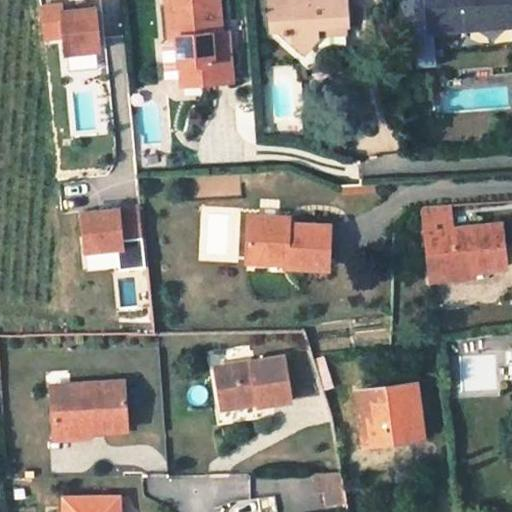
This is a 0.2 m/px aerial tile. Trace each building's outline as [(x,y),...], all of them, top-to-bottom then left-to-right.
[(164,0),(168,36),(174,35),(178,83),(232,79),(228,29),(220,30),(216,0),(164,0)] [(269,0),(271,26),(277,25),(291,49),(315,33),(314,23),(346,21),(345,0),(269,0)] [(428,21),(426,0),(397,0),(399,23),(414,22),(428,21)] [(511,0),(426,0),(428,21),(414,22),(418,68),(437,66),(435,30),(511,24),(511,0)] [(59,5),(38,7),(42,39),(62,37),(63,54),(98,50),(94,7),(60,11),(59,5)] [(178,83),(174,35),(168,36),(167,36),(158,44),(161,77),(170,83),(178,83)] [(69,69),(98,68),(98,56),(69,57),(69,69)] [(341,160),(347,146),(319,134),(313,148),(341,160)] [(138,203),(80,209),(84,249),(122,245),(121,237),(141,235),(138,203)] [(290,218),(250,216),(248,256),(285,258),(284,264),(329,266),(330,225),(289,224),(290,218)] [(501,223),(427,232),(432,269),(471,264),(472,270),(505,266),(501,223)] [(248,263),(284,264),(285,258),(248,256),(248,263)] [(432,269),(433,278),(472,274),(472,270),(471,264),(432,269)] [(323,389),(332,386),(322,357),(314,359),(323,389)] [(286,358),(216,368),(221,406),(256,400),(258,407),(292,402),(286,358)] [(124,381),(51,385),(54,428),(88,425),(88,431),(127,429),(124,381)] [(416,385),(356,393),(364,443),(424,436),(416,385)] [(334,423),(342,421),(334,393),(325,396),(334,423)] [(222,412),(258,407),(256,400),(221,406),(222,412)] [(54,428),(55,438),(89,436),(88,431),(88,425),(54,428)] [(348,504),(343,474),(309,475),(313,494),(326,493),(328,508),(348,504)] [(118,511),(118,498),(64,498),(64,511),(118,511)]
